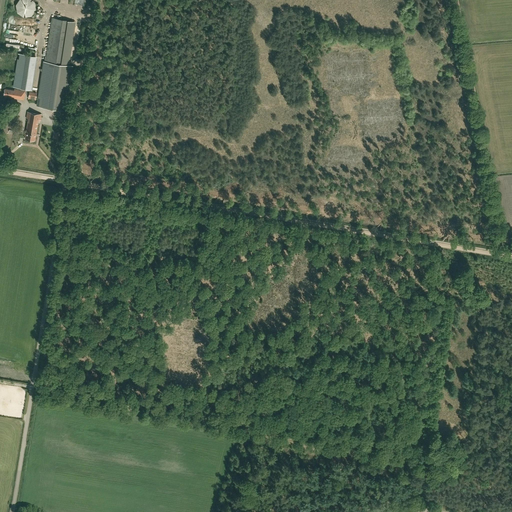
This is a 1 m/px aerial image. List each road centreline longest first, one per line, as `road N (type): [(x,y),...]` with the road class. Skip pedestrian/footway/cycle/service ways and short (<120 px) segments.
road 1 (track): [(0,170),(511,257)]
road 2 (unclassified): [(11,511),(85,54)]
